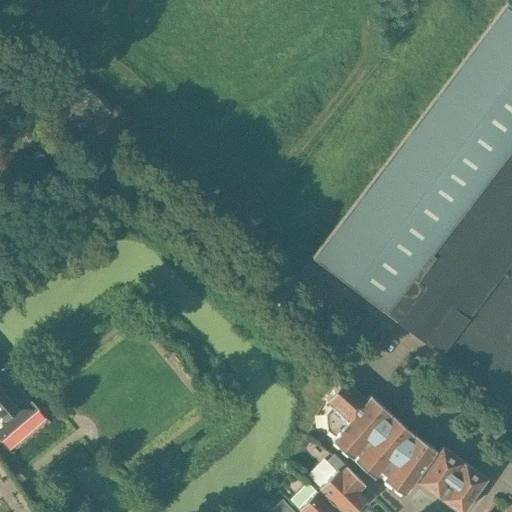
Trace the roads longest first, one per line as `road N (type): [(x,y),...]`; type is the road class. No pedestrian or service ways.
road 1 (residential): [(506,472),(126,171)]
road 2 (unclassified): [(126,171),(0,50)]
road 3 (residential): [(0,267),(126,171)]
